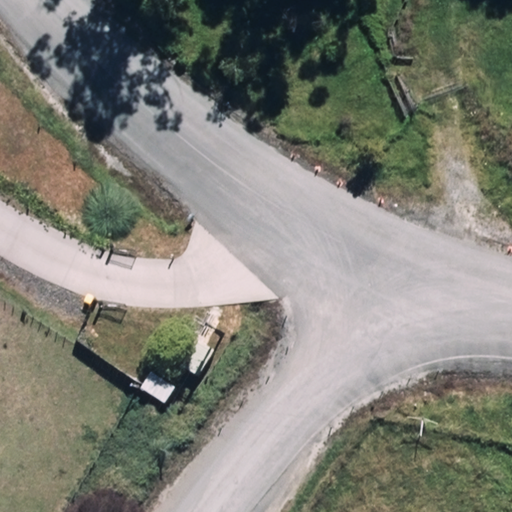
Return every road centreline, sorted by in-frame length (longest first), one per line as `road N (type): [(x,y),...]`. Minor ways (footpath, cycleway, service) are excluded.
road 1 (unclassified): [(393,270),(260,199),(94,61),(38,0)]
road 2 (unclassified): [(214,511),(393,270)]
road 3 (unclassified): [(511,300),(393,270)]
